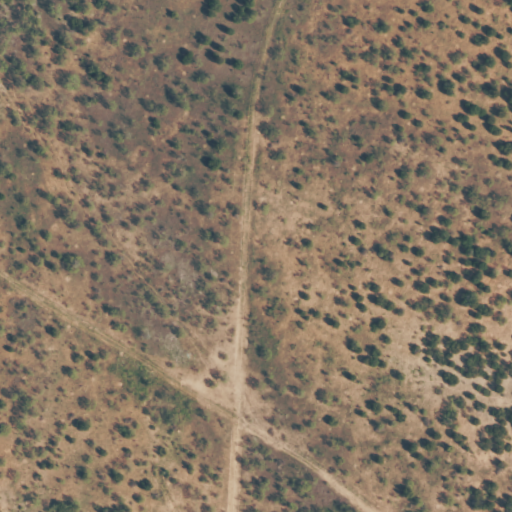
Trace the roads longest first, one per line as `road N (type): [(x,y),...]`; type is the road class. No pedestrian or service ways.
road 1 (residential): [(0,482),(42,212),(208,0)]
road 2 (residential): [(189,0),(215,32),(221,426),(211,511)]
